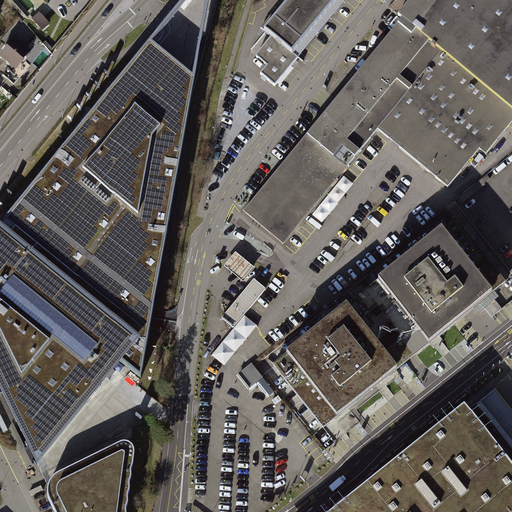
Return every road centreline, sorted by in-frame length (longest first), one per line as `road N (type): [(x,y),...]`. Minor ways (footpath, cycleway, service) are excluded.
road 1 (unclassified): [(378,0),(250,154),(211,219),(186,327),(167,511)]
road 2 (unclassified): [(300,511),(511,335)]
road 3 (unknown): [(69,186),(93,194),(132,230),(137,262),(129,317),(186,327)]
road 4 (unknown): [(129,317),(24,237),(56,190),(69,186)]
road 5 (primary): [(0,156),(78,58)]
